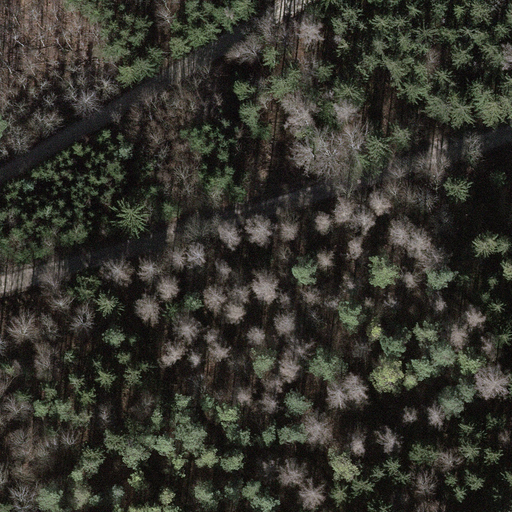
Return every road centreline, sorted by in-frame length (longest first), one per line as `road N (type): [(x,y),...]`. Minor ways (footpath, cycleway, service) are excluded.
road 1 (track): [(511,132),(0,284)]
road 2 (track): [(285,0),(0,170)]
